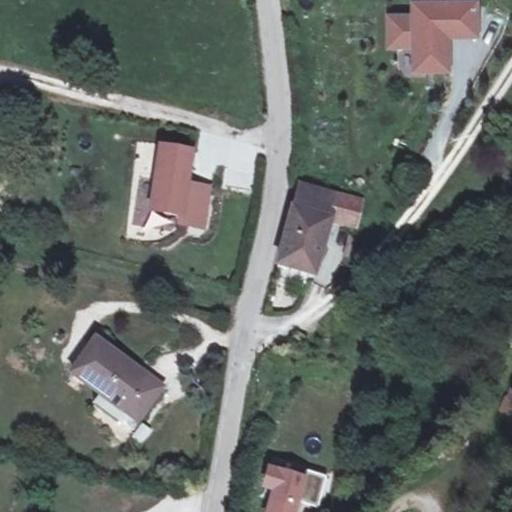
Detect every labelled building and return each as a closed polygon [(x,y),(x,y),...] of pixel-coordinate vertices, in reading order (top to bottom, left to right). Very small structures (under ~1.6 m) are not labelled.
[(480,38),(479,1),(414,2),(414,16),(389,16),(390,48),(416,48),(417,70),(451,69),(450,39),(480,38)] [(190,150),(161,146),(151,211),(181,215),(180,224),(203,228),(209,188),(185,185),(190,150)] [(299,185),(278,265),(314,275),(331,221),(357,226),(363,201),(339,196),(299,185)] [(138,421),(162,388),(96,340),(72,373),(104,396),(95,409),(117,424),(119,421),(125,412),(138,421)] [(511,416),(511,378),(498,411),(511,416)] [(136,425),(138,421),(125,412),(119,421),(134,431),(138,426),(136,425)] [(305,480),(268,469),(262,488),(273,492),(267,511),(294,511),(298,499),(317,504),(324,478),(307,473),(305,480)]
